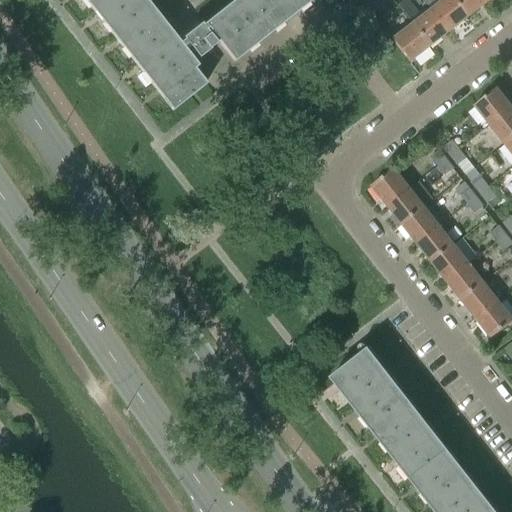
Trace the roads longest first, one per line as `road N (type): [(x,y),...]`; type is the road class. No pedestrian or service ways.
road 1 (secondary): [(305,511),(0,69)]
road 2 (residential): [(511,417),(338,201),(333,180),(345,157),(511,30)]
road 3 (secondary): [(0,197),(214,511)]
